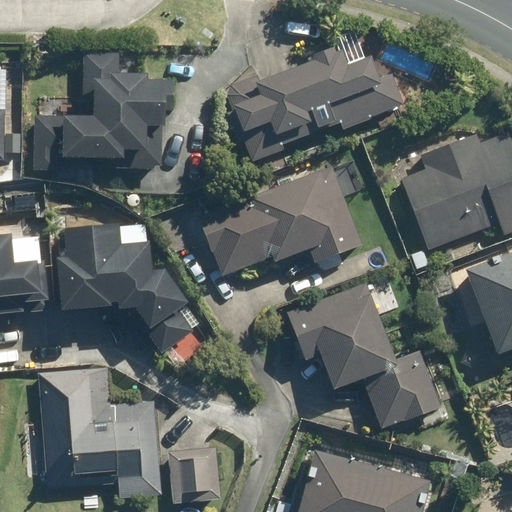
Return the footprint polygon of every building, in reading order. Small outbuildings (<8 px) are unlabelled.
[(370,117),(404,105),(393,73),(379,78),(371,56),(348,64),(342,48),(335,51),(333,46),(313,54),(315,59),(259,80),(258,76),(232,85),(227,96),(233,112),(227,114),(237,145),(245,142),(253,161),(284,150),(282,144),(340,123),(343,129),(371,119),(370,117)] [(53,158),(162,166),(167,101),(59,92),(53,158)] [(427,249),(499,222),(503,234),(511,231),(511,143),(508,132),(479,144),(475,134),(420,154),(426,169),(401,179),(427,249)] [(361,244),(332,166),(198,217),(212,253),(213,253),(221,276),(271,257),(274,262),(308,249),(314,263),(361,244)] [(0,230),(0,302),(156,322),(165,251),(0,230)] [(428,264),(423,250),(411,253),(416,268),(428,264)] [(511,250),(465,268),(498,354),(511,348),(511,250)] [(395,360),(365,282),(286,313),(305,360),(320,354),(333,389),(361,378),(380,428),(404,420),(403,421),(441,406),(420,351),(395,360)] [(37,373),(47,489),(118,483),(119,498),(161,495),(154,400),(110,403),(107,367),(37,373)] [(172,503),(220,499),(217,447),(168,451),(172,503)] [(420,511),(429,480),(314,448),(305,482),(298,480),(289,511),(420,511)]
